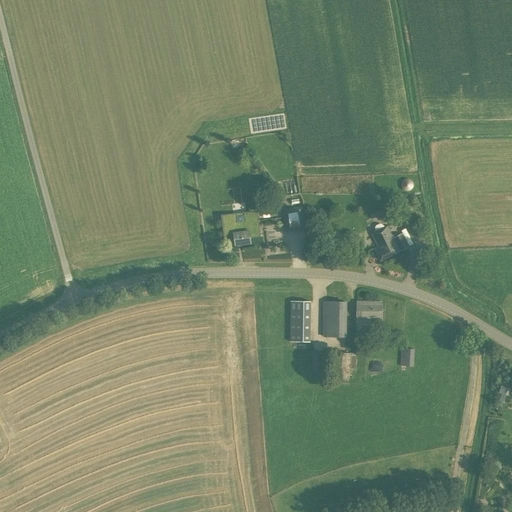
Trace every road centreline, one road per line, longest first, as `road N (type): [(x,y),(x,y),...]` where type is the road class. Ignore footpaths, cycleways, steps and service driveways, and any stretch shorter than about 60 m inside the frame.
road 1 (tertiary): [(511,345),(403,291),(316,274),(157,277),(74,301)]
road 2 (unclassified): [(74,301),(0,26)]
